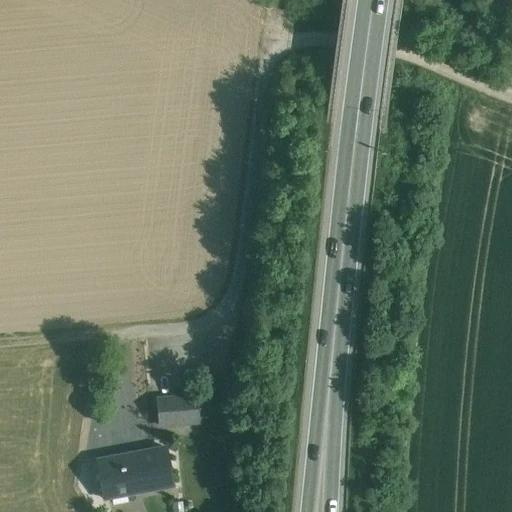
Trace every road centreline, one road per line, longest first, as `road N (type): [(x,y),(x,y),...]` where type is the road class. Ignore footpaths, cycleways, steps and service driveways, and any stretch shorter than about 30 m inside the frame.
road 1 (unclassified): [(511,95),(356,35),(283,33),(261,77),(226,343)]
road 2 (primary): [(363,0),(306,511)]
road 3 (primary): [(331,511),(345,288),(379,0)]
